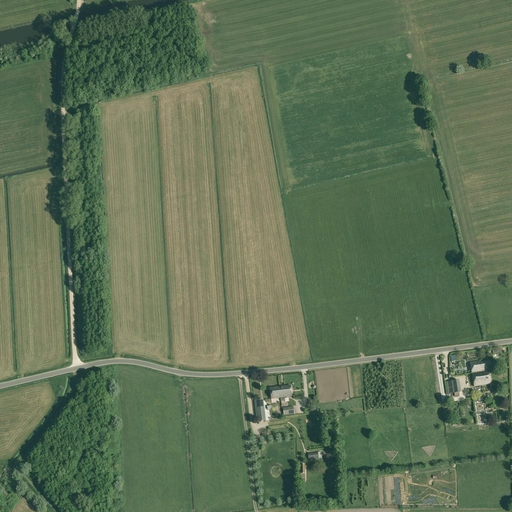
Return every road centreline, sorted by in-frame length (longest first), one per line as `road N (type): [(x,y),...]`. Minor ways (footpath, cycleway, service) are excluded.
road 1 (unclassified): [(0,386),(112,361),(207,375),(511,341)]
road 2 (track): [(77,0),(62,103),(76,368)]
road 3 (track): [(257,511),(238,373)]
